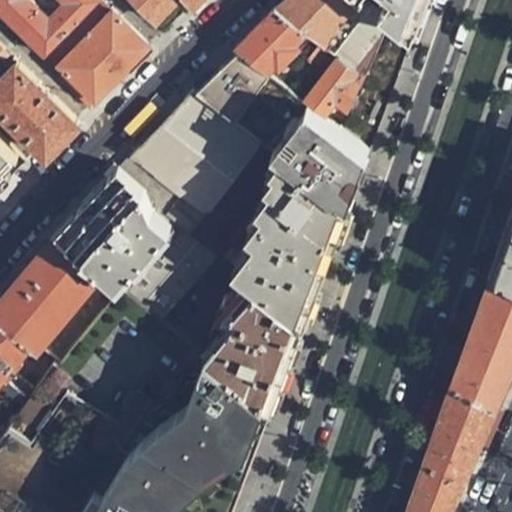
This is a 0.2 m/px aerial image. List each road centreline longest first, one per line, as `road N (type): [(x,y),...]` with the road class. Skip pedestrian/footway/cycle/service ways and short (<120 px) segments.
road 1 (secondary): [(459,0),(283,511)]
road 2 (secondary): [(372,511),(511,95)]
road 3 (tertiary): [(183,63),(0,259)]
road 4 (unknown): [(116,135),(0,27)]
